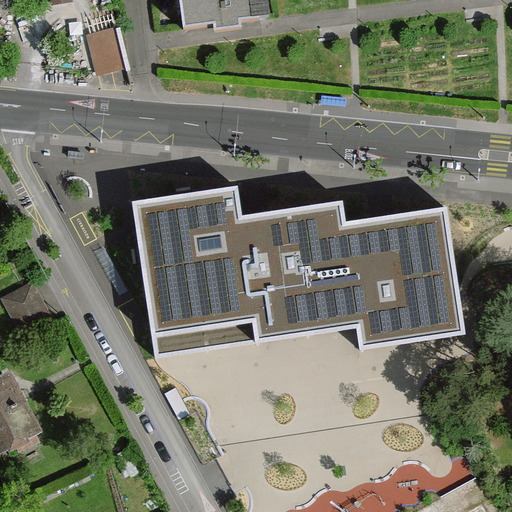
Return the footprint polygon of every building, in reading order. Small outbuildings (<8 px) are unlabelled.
[(258,0),(180,0),(184,31),(214,27),(215,33),(243,30),(241,23),(261,20),(258,0)] [(117,30),(90,37),(100,73),(127,67),(117,30)] [(238,188),(133,204),(156,359),(357,329),(360,351),(466,336),(447,209),(346,224),(343,203),(242,218),(238,188)] [(0,280),(0,290),(5,300),(31,286),(22,269),(0,280)] [(31,286),(5,300),(26,339),(54,324),(33,285),(31,286)] [(9,379),(0,383),(0,449),(35,431),(9,379)]
